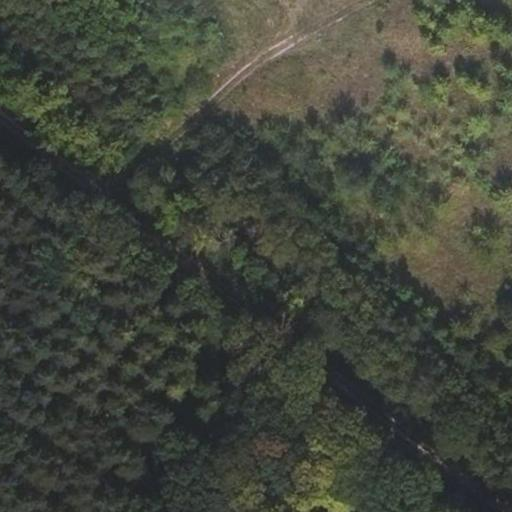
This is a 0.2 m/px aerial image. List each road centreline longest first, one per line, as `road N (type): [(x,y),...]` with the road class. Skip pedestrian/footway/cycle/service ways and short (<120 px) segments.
road 1 (track): [(0,120),(511,511)]
road 2 (track): [(91,190),(240,60),(345,0)]
